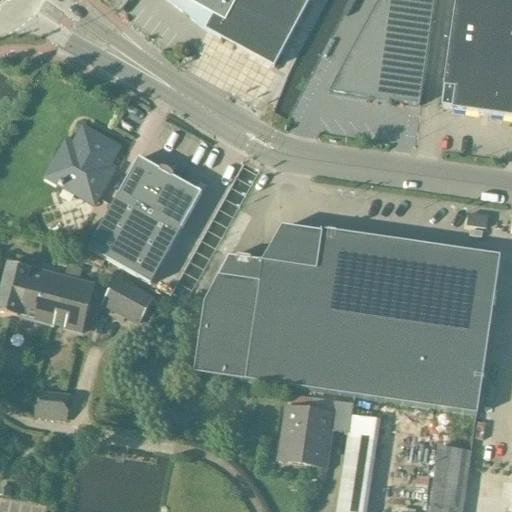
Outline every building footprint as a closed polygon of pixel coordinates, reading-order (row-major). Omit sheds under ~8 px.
[(274,71),(311,0),(162,0),(205,34),(274,71)] [(380,0),(329,95),(419,107),(434,0),(380,0)] [(511,0),(456,0),(440,110),(511,120),(511,0)] [(60,154),(45,180),(94,207),(105,186),(100,183),(119,150),(83,130),(67,158),(60,154)] [(150,287),(201,196),(172,180),(173,178),(170,174),(166,171),(160,171),(159,173),(138,161),(98,234),(88,251),(87,252),(150,287)] [(485,231),(487,219),(468,217),(466,228),(485,231)] [(74,239),(72,248),(88,251),(98,234),(91,230),(85,242),(74,239)] [(266,257),(262,265),(245,384),(477,418),(500,259),(321,233),(321,236),(282,230),(266,257)] [(262,265),(257,264),(257,265),(230,260),(219,278),(204,306),(194,376),(245,384),(262,265)] [(0,314),(18,319),(30,271),(8,265),(0,294),(0,314)] [(94,288),(30,271),(18,319),(82,336),(94,288)] [(137,328),(153,300),(117,279),(101,308),(137,328)] [(66,423),(69,398),(37,394),(34,419),(66,423)] [(328,429),(347,432),(349,419),(350,419),(352,407),(309,401),(308,413),(285,410),(277,463),(323,470),(326,451),(325,451),(327,436),(328,429)] [(462,511),(471,454),(438,449),(428,511),(462,511)] [(0,497),(10,499),(11,490),(0,488),(0,497)]
